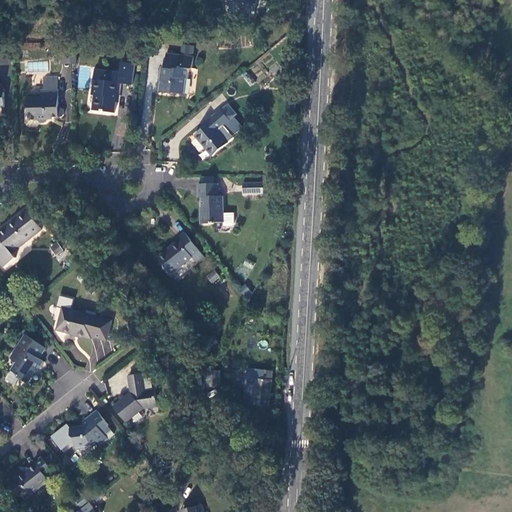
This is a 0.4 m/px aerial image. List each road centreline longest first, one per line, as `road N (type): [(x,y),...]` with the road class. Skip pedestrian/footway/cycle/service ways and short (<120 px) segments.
road 1 (tertiary): [(324,0),(304,465)]
road 2 (residential): [(91,173),(119,207),(130,208),(153,189),(139,171),(120,170)]
